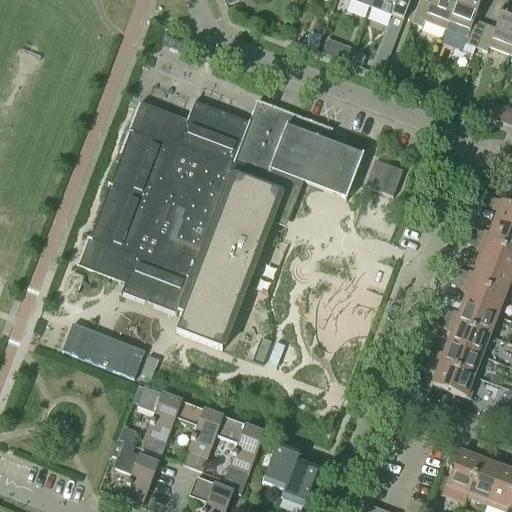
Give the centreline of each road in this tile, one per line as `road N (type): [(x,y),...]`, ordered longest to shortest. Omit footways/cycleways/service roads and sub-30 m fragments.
road 1 (tertiary): [(474,145),(218,42),(191,0)]
road 2 (tertiary): [(376,394),(474,145)]
road 3 (residential): [(511,418),(472,428),(376,394)]
road 4 (tertiary): [(334,511),(376,394)]
